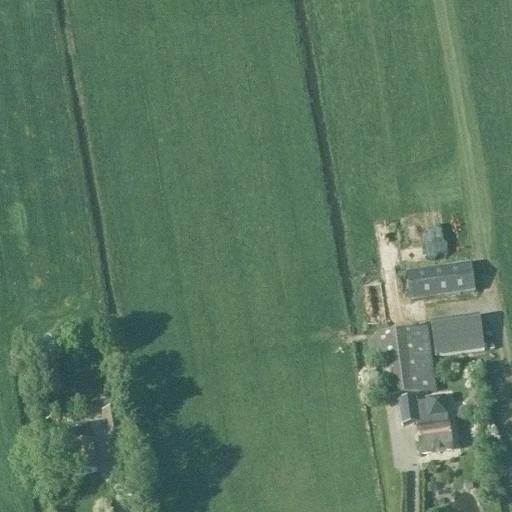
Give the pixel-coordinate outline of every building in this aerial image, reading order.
[(473,295),(469,266),(404,275),(408,304),(473,295)] [(468,351),(464,326),(431,331),(434,356),(468,351)] [(435,394),(426,331),(375,338),(383,401),(435,394)] [(58,389),(53,362),(33,365),(38,392),(58,389)] [(415,407),(414,401),(398,403),(401,428),(415,426),(417,434),(416,434),(419,457),(451,453),(443,399),(423,402),(424,406),(415,407)] [(125,452),(119,412),(99,415),(105,455),(125,452)] [(87,446),(84,427),(56,431),(59,451),(70,450),(75,477),(97,474),(92,445),(87,446)]
